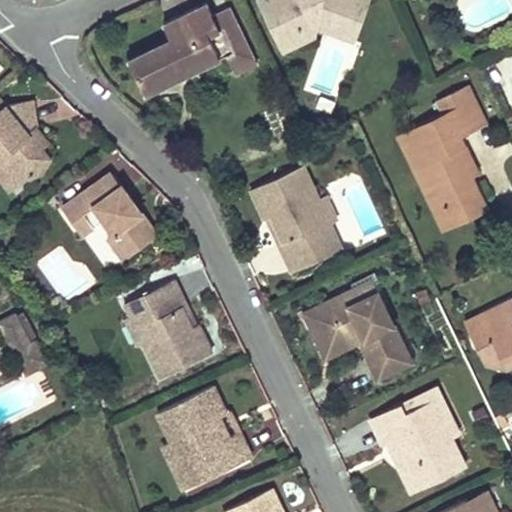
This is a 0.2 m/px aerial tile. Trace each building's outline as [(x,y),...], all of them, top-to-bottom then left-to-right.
[(258,0),(284,52),(312,38),(316,25),(330,18),(341,23),(346,9),(361,14),(367,0),(258,0)] [(211,15),(204,2),(163,22),(170,36),(128,56),(143,91),(225,52),(235,73),(256,63),(235,18),(216,27),(211,15)] [(235,18),(229,5),(211,15),(216,27),(235,18)] [(352,39),(361,14),(346,9),(341,23),(330,18),(316,25),(352,39)] [(464,134),(485,124),(466,83),(437,96),(444,111),(398,133),(416,170),(425,166),(449,214),(473,203),(462,181),(476,173),(481,171),(464,134)] [(35,100),(5,103),(0,96),(0,168),(5,174),(17,164),(26,177),(45,175),(49,158),(43,150),(50,144),(38,129),(29,136),(18,122),(22,118),(36,117),(35,100)] [(335,103),(319,97),(315,108),(330,115),(335,103)] [(38,129),(36,117),(22,118),(18,122),(29,136),(38,129)] [(319,197),(303,163),(249,188),(263,219),(266,217),(271,215),(284,242),(280,244),(292,271),(319,258),(315,248),(338,237),(330,221),(319,197)] [(5,174),(0,168),(0,182),(8,193),(26,177),(17,164),(5,174)] [(491,208),(476,173),(462,181),(473,203),(449,214),(425,166),(416,170),(443,231),(491,208)] [(101,177),(59,211),(68,222),(84,209),(94,223),(100,219),(112,234),(128,253),(155,233),(118,185),(110,190),(101,177)] [(326,193),(319,197),(330,221),(338,217),(326,193)] [(94,223),(84,209),(68,222),(77,236),(94,223)] [(284,242),(271,215),(266,217),(280,244),(284,242)] [(128,253),(112,234),(107,239),(122,258),(128,253)] [(342,246),(338,237),(315,248),(319,258),(342,246)] [(181,306),(181,305),(187,303),(174,278),(125,302),(130,313),(145,342),(161,374),(212,350),(199,320),(196,322),(191,325),(181,306)] [(377,290),(372,281),(353,289),(358,299),(377,290)] [(353,289),(304,313),(325,359),(360,343),(377,377),(410,360),(377,290),(358,299),(353,289)] [(481,316),(511,301),(511,293),(511,292),(478,308),(481,316)] [(462,315),(483,360),(499,352),(511,345),(511,301),(481,316),(478,308),(462,315)] [(196,322),(187,303),(181,305),(181,306),(191,325),(196,322)] [(28,348),(33,357),(41,352),(27,329),(21,332),(4,304),(0,306),(0,336),(12,357),(28,348)] [(145,342),(130,313),(123,317),(136,346),(145,342)] [(511,362),(511,345),(499,352),(483,360),(505,366),(511,362)] [(28,348),(12,357),(18,366),(33,357),(28,348)] [(436,383),(403,399),(408,410),(433,396),(451,433),(460,428),(436,383)] [(225,412),(212,384),(156,410),(170,439),(187,475),(214,461),(218,470),(246,458),(234,432),(225,436),(216,417),(225,412)] [(408,410),(403,399),(371,416),(384,445),(393,440),(404,460),(395,465),(409,492),(467,463),(451,433),(433,396),(408,410)] [(233,409),(225,412),(234,432),(246,458),(254,454),(233,409)] [(508,424),(501,411),(493,415),(499,428),(508,424)] [(384,445),(371,416),(364,419),(379,448),(384,445)] [(187,475),(170,439),(162,443),(184,487),(218,470),(214,461),(187,475)] [(404,460),(393,440),(384,445),(395,465),(404,460)] [(285,511),(272,484),(224,508),(225,511),(285,511)] [(499,511),(486,486),(457,501),(462,510),(483,501),(489,511),(499,511)] [(462,510),(457,501),(434,511),(489,511),(483,501),(462,510)]
